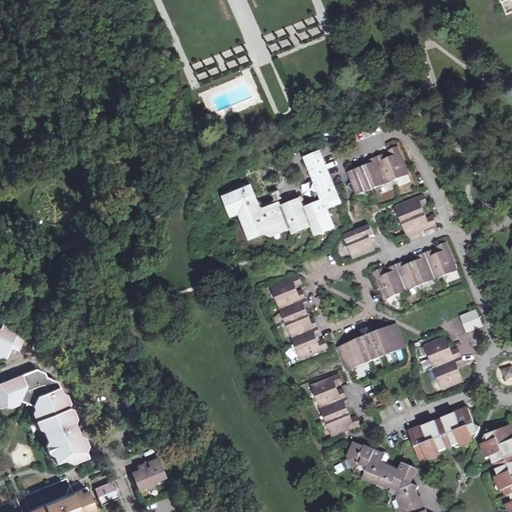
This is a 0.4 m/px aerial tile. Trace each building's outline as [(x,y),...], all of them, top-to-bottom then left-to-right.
[(358,196),(409,174),(398,147),(390,151),(393,158),(388,160),(385,155),(371,161),(372,164),(365,166),(348,173),(358,196)] [(343,204),(320,148),(299,157),(317,201),(304,206),(300,198),(282,205),(280,201),(262,208),(252,184),(219,197),(229,222),(237,219),(248,245),(252,243),(258,244),(264,238),(270,240),(289,233),(291,238),(309,231),(313,241),(336,231),(328,210),(343,204)] [(408,237),(437,224),(434,217),(427,220),(422,207),(428,204),(425,195),(396,207),(408,237)] [(345,236),(354,259),(375,250),(371,243),(369,237),(372,235),(368,226),(345,236)] [(385,300),(457,270),(446,243),(438,246),(441,253),(435,255),(432,250),(418,257),(421,263),(406,269),(403,262),(389,268),(391,274),(385,276),(382,269),(374,272),(385,300)] [(325,339),(317,342),(315,337),(321,334),(318,325),(316,319),(308,322),(303,308),(310,305),(304,291),(297,293),(295,288),(302,284),(299,276),(272,287),(301,360),(329,349),(325,339)] [(460,316),(467,334),(483,327),(476,310),(460,316)] [(0,353),(7,357),(8,356),(14,344),(20,346),(26,332),(4,322),(1,329),(0,328),(0,353)] [(348,371),(406,347),(397,324),(388,327),(382,330),(353,342),(346,344),(338,348),(348,371)] [(462,377),(457,365),(464,362),(458,347),(451,350),(446,337),(424,346),(439,385),(462,377)] [(504,381),(511,377),(511,366),(510,362),(498,367),(498,369),(504,381)] [(2,383),(0,387),(0,407),(10,404),(12,399),(17,401),(20,400),(27,403),(33,406),(37,414),(41,414),(45,425),(42,429),(47,442),(45,446),(48,454),(53,456),(56,463),(63,461),(69,463),(72,461),(74,465),(87,459),(58,388),(55,389),(52,380),(39,374),(32,370),(22,374),(2,383)] [(352,419),(350,413),(347,406),(350,404),(344,390),(338,392),(336,386),(342,384),(338,376),(311,386),(332,437),(361,425),(358,419),(357,417),(352,419)] [(419,458),(432,453),(433,455),(467,441),(466,439),(473,436),(476,438),(481,427),(475,425),(469,408),(462,411),(461,407),(440,416),(441,420),(435,422),(433,418),(414,427),(415,429),(409,432),(419,458)] [(511,429),(510,426),(493,433),(487,430),(483,441),(489,444),(485,446),(499,480),(502,479),(511,502),(511,429)] [(401,470),(398,469),(398,468),(387,463),(389,458),(389,456),(385,454),(385,455),(354,442),(348,457),(349,460),(345,461),(349,470),(352,468),(354,473),(364,477),(363,479),(376,485),(376,486),(383,489),(384,488),(389,491),(398,511),(425,511),(415,485),(412,483),(414,478),(418,468),(404,462),(401,470)] [(146,488),(147,490),(155,486),(153,482),(165,476),(158,458),(137,467),(139,470),(131,474),(139,491),(146,488)] [(0,506),(16,500),(20,498),(25,497),(66,480),(60,466),(0,490),(0,506)] [(66,480),(68,486),(71,494),(63,497),(42,506),(31,510),(31,511),(96,511),(81,473),(66,480)] [(95,489),(102,506),(118,499),(111,482),(110,483),(100,487),(95,489)] [(71,494),(68,486),(63,497),(71,494)]
